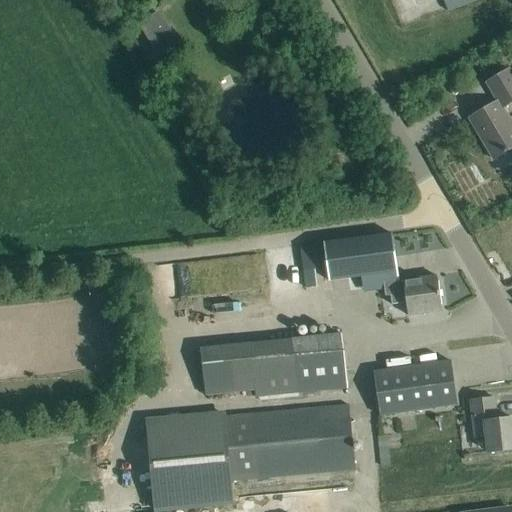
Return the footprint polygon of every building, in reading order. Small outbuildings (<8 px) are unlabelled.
[(443,0),(448,11),(466,4),(477,0),(443,0)] [(159,53),(176,43),(160,14),(143,24),(159,53)] [(494,160),(511,150),(511,149),(511,123),(503,109),(511,103),(511,74),(509,70),(487,83),(498,102),(469,119),(480,137),(484,135),(497,157),(493,159),(494,160)] [(404,287),(399,288),(392,234),(301,247),(304,269),(327,266),(331,296),(386,288),(386,294),(390,294),(392,307),(407,305),(408,315),(442,311),(437,276),(403,281),(404,287)] [(341,333),(252,343),(204,348),(209,393),(257,388),(258,396),(347,387),(341,333)] [(380,416),(438,408),(457,405),(451,361),(374,373),(380,416)] [(471,401),(473,421),(475,438),(487,436),(489,452),(511,449),(511,418),(489,422),(488,413),(496,412),(494,398),(471,401)] [(146,423),(155,509),(234,502),(232,479),(355,467),(349,403),(229,415),(146,423)]
